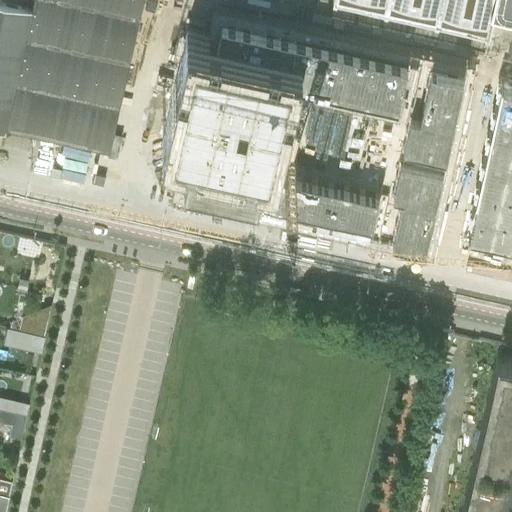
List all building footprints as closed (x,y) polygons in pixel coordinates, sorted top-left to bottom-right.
[(33,0),(31,10),(5,126),(45,135),(106,147),(115,100),(138,0),(33,0)] [(378,0),(488,24),(493,0),(378,0)] [(0,128),(4,129),(5,126),(31,10),(0,3),(0,128)] [(194,38),(172,132),(193,137),(181,190),(425,246),(465,70),(222,15),(215,43),(194,38)] [(511,79),(502,77),(468,230),(511,240),(511,79)] [(28,332),(25,345),(40,349),(43,335),(28,332)] [(511,511),(511,354),(497,351),(492,371),(460,511),(511,511)] [(8,399),(5,410),(15,413),(26,415),(28,403),(8,399)] [(15,413),(10,431),(21,433),(26,415),(15,413)] [(0,478),(0,493),(9,495),(12,481),(0,478)]
